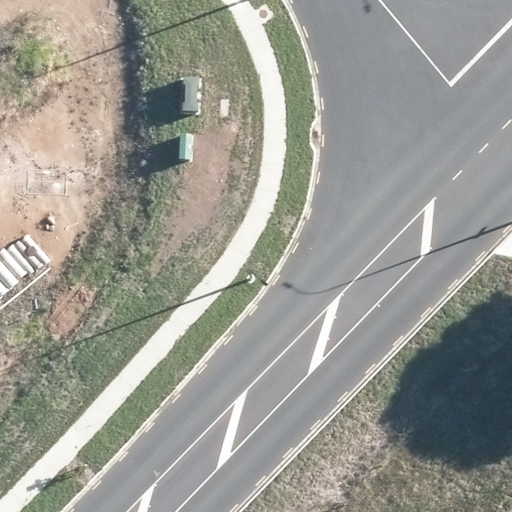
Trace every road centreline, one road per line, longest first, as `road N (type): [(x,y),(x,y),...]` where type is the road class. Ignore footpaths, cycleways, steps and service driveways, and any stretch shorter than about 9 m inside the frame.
road 1 (residential): [(154,511),(511,144)]
road 2 (unclassified): [(511,127),(391,0)]
